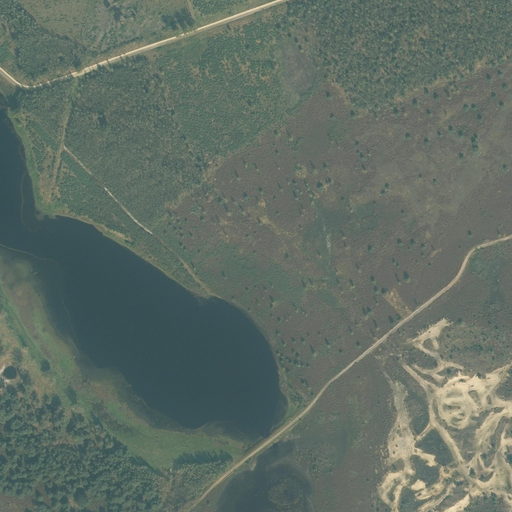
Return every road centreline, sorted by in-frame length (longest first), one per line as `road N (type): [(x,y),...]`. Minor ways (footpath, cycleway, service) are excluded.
road 1 (track): [(310,406),(453,282),(470,252),(511,236)]
road 2 (track): [(187,511),(310,406)]
road 3 (track): [(196,31),(79,73)]
